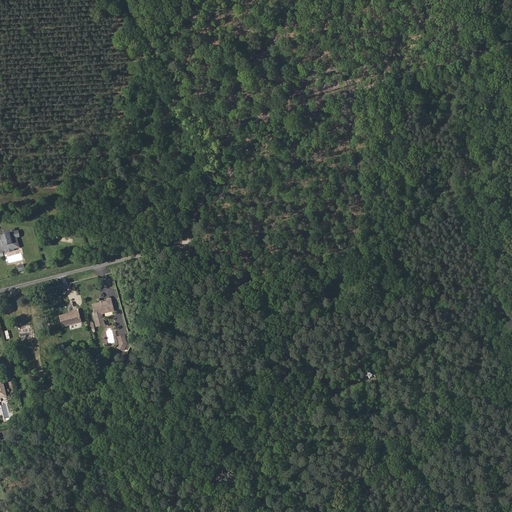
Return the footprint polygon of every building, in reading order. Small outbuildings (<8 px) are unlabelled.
[(5,234),(0,235),(0,240),(2,248),(8,247),(8,248),(16,246),(15,243),(21,242),(19,237),(22,236),(21,230),(16,232),(13,232),(12,230),(6,231),(7,234),(5,234)] [(22,247),(21,242),(15,243),(16,246),(8,248),(8,247),(2,248),(3,251),(8,250),(9,251),(17,249),(16,248),(22,247)] [(114,311),(110,299),(105,300),(106,302),(93,306),(95,316),(94,317),(97,325),(105,323),(102,314),(114,311)] [(80,323),(77,310),(72,312),(72,314),(59,317),(62,328),(80,323)] [(31,327),(19,330),(21,339),(33,336),(31,327)] [(125,336),(119,337),(121,343),(118,348),(124,351),(127,344),(125,336)]
